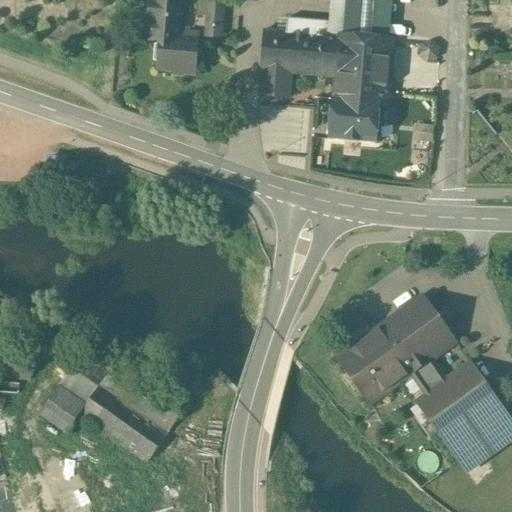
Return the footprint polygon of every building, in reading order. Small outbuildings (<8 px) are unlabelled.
[(182,0),(152,0),(153,3),(150,3),(149,21),(151,21),(150,41),(160,42),(160,38),(176,39),(176,33),(178,33),(179,16),(181,16),(182,0)] [(389,0),(329,0),(327,37),(339,38),(339,37),(389,41),(393,0),(389,0)] [(223,4),(200,2),(199,16),(208,17),(208,16),(222,17),(223,4)] [(222,17),(208,16),(208,17),(206,38),(220,39),(222,17)] [(327,37),(263,31),(260,72),(262,72),(260,96),(274,98),(289,99),(291,75),(335,78),(389,83),(393,41),(389,41),(339,37),(339,38),(327,37)] [(178,33),(176,33),(176,39),(160,38),(160,42),(157,71),(173,72),(173,75),(191,76),(192,73),(195,74),(198,35),(178,33)] [(389,83),(335,78),(334,100),(331,100),(328,140),(386,145),(389,105),(388,105),(389,83)] [(125,165),(114,162),(112,172),(122,175),(125,165)] [(423,297),(337,360),(369,406),(412,376),(411,375),(433,359),(456,343),(423,297)] [(456,343),(433,359),(448,380),(471,364),(456,343)] [(34,356),(0,352),(0,376),(31,380),(34,356)] [(84,354),(42,415),(68,433),(81,414),(99,388),(106,378),(111,372),(84,354)] [(433,359),(411,375),(412,376),(426,397),(448,380),(433,359)] [(426,397),(416,404),(458,463),(471,453),(473,455),(511,425),(511,421),(471,364),(448,380),(426,397)] [(133,396),(106,378),(99,388),(81,414),(149,463),(167,436),(126,406),(133,396)] [(157,393),(143,383),(133,396),(126,406),(167,436),(190,404),(163,385),(157,393)] [(511,511),(511,481),(506,491),(494,483),(497,479),(488,472),(477,489),(510,511),(511,511)]
